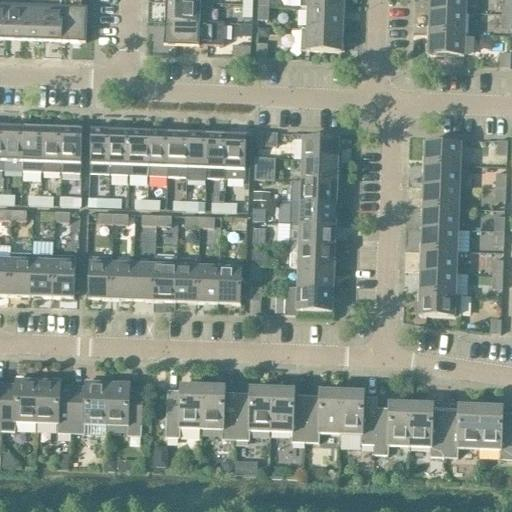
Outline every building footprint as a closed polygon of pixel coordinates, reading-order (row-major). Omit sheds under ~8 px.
[(24,9),(24,0),(5,0),(3,43),(22,43),(24,9)] [(24,9),(22,43),(42,44),(43,0),(42,0),(43,10),(24,9)] [(61,0),(43,0),(42,44),(61,45),(62,10),(61,10),(61,0)] [(61,45),(78,46),(85,46),(86,12),(85,11),(85,0),(61,0),(61,10),(62,10),(61,45)] [(258,0),(258,8),(268,8),(268,0),(258,0)] [(343,11),(343,0),(299,0),(299,10),(307,10),(343,11)] [(465,16),(465,0),(430,0),(429,15),(465,16)] [(501,17),(511,18),(511,3),(502,3),(501,17)] [(165,5),(165,24),(200,25),(200,24),(209,25),(210,6),(165,5)] [(251,20),(252,8),(243,8),(243,20),(251,20)] [(267,23),(268,8),(258,8),(257,23),(267,23)] [(342,33),(343,11),(307,10),(307,32),(342,33)] [(464,38),(465,16),(429,15),(429,37),(464,38)] [(511,32),(511,18),(501,17),(501,32),(511,32)] [(165,24),(164,42),(163,49),(198,50),(198,48),(223,49),(224,25),(209,25),(200,24),(200,25),(165,24)] [(342,33),(307,32),(301,31),(300,54),(341,55),(342,33)] [(463,60),(464,38),(429,37),(428,58),(463,60)] [(266,61),(267,47),(256,46),(256,61),(266,61)] [(232,60),(241,60),(241,48),(232,48),(232,60)] [(250,48),(241,48),(241,60),(250,60),(250,48)] [(509,70),(510,56),(500,56),(499,70),(509,70)] [(4,129),(3,174),(22,174),(24,130),(4,129)] [(41,175),(43,131),(43,130),(24,130),(22,174),(41,175)] [(60,176),(62,131),(43,130),(43,131),(41,175),(60,176)] [(60,176),(80,176),(80,167),(81,167),(82,132),(81,132),(62,131),(60,176)] [(109,178),(111,133),(92,132),(91,132),(89,177),(109,178)] [(129,178),(130,134),(111,133),(109,178),(129,178)] [(148,179),(149,134),(130,134),(129,178),(148,179)] [(167,180),(168,135),(149,134),(148,179),(167,180)] [(167,180),(186,181),(188,136),(168,135),(167,180)] [(266,149),(266,135),(256,135),(256,149),(266,149)] [(186,181),(186,183),(205,183),(205,181),(207,137),(205,137),(205,138),(188,136),(186,181)] [(207,137),(205,181),(225,182),(226,137),(207,136),(207,137)] [(226,137),(225,182),(245,183),(246,138),(245,138),(226,137)] [(302,163),(337,164),(338,142),(303,140),(302,163)] [(506,158),(507,144),(497,144),(496,158),(506,158)] [(424,167),(459,168),(460,146),(425,145),(424,167)] [(336,186),(337,164),(302,163),(301,184),(336,186)] [(458,189),(459,168),(424,167),(423,188),(458,189)] [(265,183),(265,169),(255,168),(254,182),(265,183)] [(495,191),(505,191),(506,177),(496,177),(495,191)] [(336,186),(301,184),(291,184),(291,205),(335,207),(336,186)] [(458,211),(458,189),(423,188),(422,210),(458,211)] [(505,206),(505,191),(495,191),(494,206),(505,206)] [(2,198),(2,207),(14,207),(14,198),(2,198)] [(40,208),(40,199),(28,199),(28,208),(40,208)] [(40,199),(40,208),(53,209),(53,200),(40,199)] [(59,209),(72,209),(80,210),(80,201),(60,200),(59,209)] [(88,210),(108,211),(108,202),(88,201),(88,210)] [(108,202),(108,211),(121,211),(121,202),(108,202)] [(147,212),(147,203),(135,203),(134,212),(147,212)] [(147,203),(147,212),(159,213),(159,204),(147,203)] [(185,214),(185,205),(173,204),(173,213),(185,214)] [(185,205),(185,214),(197,214),(204,214),(204,206),(198,205),(185,205)] [(335,229),(335,207),(291,205),(291,206),(300,206),(299,227),(335,229)] [(223,215),(224,206),(211,206),(211,215),(223,215)] [(224,206),(223,215),(236,216),(236,207),(224,206)] [(457,233),(458,211),(422,210),(422,232),(457,233)] [(253,211),(253,224),(264,224),(265,212),(253,211)] [(0,223),(11,224),(12,213),(0,212),(0,223)] [(12,213),(11,224),(26,224),(26,214),(12,213)] [(54,225),(55,215),(40,214),(40,225),(54,225)] [(55,215),(54,225),(69,226),(69,215),(55,215)] [(113,227),(113,217),(99,216),(98,227),(113,227)] [(113,217),(113,227),(127,228),(127,218),(113,217)] [(156,229),(156,219),(142,218),(141,228),(156,229)] [(156,219),(156,229),(170,229),(171,219),(156,219)] [(199,230),(199,220),(185,220),(184,230),(199,230)] [(199,220),(199,230),(213,231),(214,221),(199,220)] [(493,234),(504,235),(504,220),(494,220),(493,234)] [(246,232),(246,222),(232,221),(231,232),(246,232)] [(334,250),(335,229),(299,227),(299,249),(291,248),(291,249),(334,250)] [(456,254),(457,233),(422,232),(421,253),(456,254)] [(263,233),(253,233),(253,246),(262,246),(263,233)] [(503,249),(504,235),(493,234),(493,249),(503,249)] [(333,272),(334,250),(291,249),(290,270),(333,272)] [(455,276),(456,254),(421,253),(420,275),(455,276)] [(0,298),(8,298),(10,257),(9,263),(0,262),(0,298)] [(30,299),(31,258),(10,257),(8,298),(30,299)] [(53,259),(31,258),(30,299),(51,300),(53,259)] [(252,258),(251,268),(265,269),(266,259),(252,258)] [(53,259),(51,300),(74,301),(75,260),(53,259)] [(154,268),(153,304),(175,305),(176,269),(176,263),(176,259),(155,259),(154,268)] [(89,260),(88,301),(110,302),(111,261),(89,260)] [(110,302),(131,303),(133,268),(111,267),(112,261),(111,261),(110,302)] [(180,262),(176,263),(176,269),(175,305),(196,305),(197,270),(198,264),(194,262),(191,262),(184,262),(180,262)] [(492,278),(502,278),(502,264),(492,263),(492,278)] [(131,303),(153,304),(154,268),(133,268),(131,303)] [(261,284),(261,269),(251,269),(251,283),(261,284)] [(196,305),(218,306),(219,271),(197,270),(196,305)] [(332,293),(333,272),(290,270),(290,271),(298,271),(297,292),(285,291),(285,292),(332,293)] [(240,307),(241,272),(219,271),(218,306),(240,307)] [(455,298),(455,276),(420,275),(419,297),(461,298),(455,298)] [(501,293),(502,278),(492,278),(491,292),(501,293)] [(331,316),(332,293),(285,292),(284,319),(297,319),(297,314),(331,316)] [(460,320),(461,298),(419,297),(418,319),(460,320)] [(260,318),(260,303),(250,303),(250,317),(260,318)] [(500,337),(500,323),(490,323),(490,337),(500,337)] [(36,426),(38,385),(24,384),(24,383),(25,383),(25,382),(15,381),(14,383),(15,383),(15,388),(3,387),(1,435),(15,435),(15,425),(36,426)] [(70,437),(72,390),(60,390),(60,384),(61,384),(61,383),(50,383),(50,384),(51,384),(51,385),(38,385),(36,426),(57,427),(57,437),(70,437)] [(106,428),(107,387),(94,387),(94,385),(95,386),(95,384),(84,384),(84,385),(85,385),(85,390),(72,390),(70,437),(84,438),(85,428),(106,428)] [(107,387),(106,428),(127,429),(126,439),(141,440),(142,392),(129,392),(130,387),(131,386),(120,385),(120,386),(121,386),(121,388),(107,387)] [(201,432),(202,391),(189,390),(189,389),(190,389),(190,388),(179,387),(179,389),(180,389),(180,394),(167,393),(166,422),(161,424),(165,432),(165,440),(179,441),(180,431),(201,432)] [(235,443),(237,396),(224,395),(225,390),(226,390),(226,389),(215,389),(215,390),(216,390),(216,391),(202,391),(201,432),(222,433),(221,443),(235,443)] [(270,434),(272,393),(258,393),(258,392),(259,392),(259,390),(249,390),(249,391),(250,391),(250,396),(237,396),(235,443),(249,444),(249,434),(270,434)] [(305,446),(307,398),(294,398),(294,393),(295,393),(295,392),(285,391),(285,392),(286,392),(286,394),(272,393),(270,434),(291,435),(291,445),(305,446)] [(340,437),(341,396),(328,395),(328,394),(329,394),(329,393),(318,392),(318,394),(319,394),(319,399),(307,398),(305,446),(318,446),(319,436),(340,437)] [(374,458),(376,401),(364,401),(364,395),(365,395),(365,394),(354,394),(354,395),(355,395),(355,396),(341,396),(340,437),(361,438),(360,448),(374,448),(373,458),(374,458)] [(409,449),(411,408),(397,408),(397,407),(398,407),(398,405),(388,405),(387,406),(388,406),(388,411),(376,411),(377,401),(376,401),(374,458),(388,459),(388,449),(409,449)] [(443,461),(445,413),(433,413),(433,408),(434,408),(434,407),(423,406),(423,408),(424,408),(424,409),(411,408),(409,449),(430,450),(429,460),(443,461)] [(478,452),(480,411),(466,410),(466,409),(468,409),(468,408),(457,408),(457,409),(458,409),(458,414),(445,413),(443,461),(457,461),(458,451),(478,452)] [(480,411),(478,452),(499,453),(499,463),(511,463),(511,416),(502,416),(503,410),(504,409),(493,409),(493,410),(494,410),(494,411),(480,411)] [(104,464),(104,475),(115,475),(116,468),(112,464),(104,464)] [(236,465),(235,479),(244,479),(244,465),(236,465)] [(270,470),(270,478),(279,479),(280,470),(270,470)] [(340,476),(339,486),(347,487),(348,477),(340,476)]
